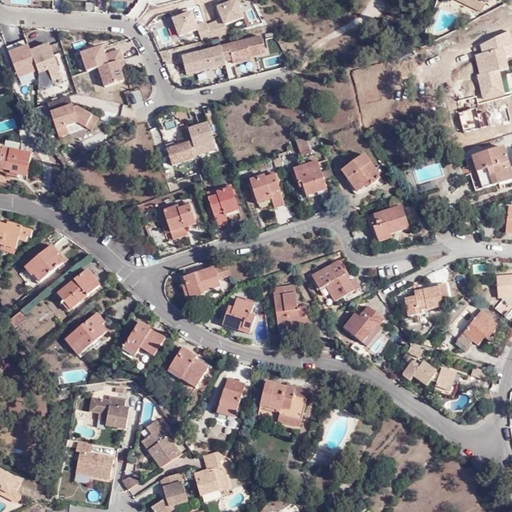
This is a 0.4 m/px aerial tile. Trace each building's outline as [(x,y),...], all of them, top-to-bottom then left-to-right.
[(237,0),(231,0),(217,6),(223,19),(224,22),(244,16),(237,0)] [(455,0),(456,0),(483,13),(488,0),(455,0)] [(191,10),(172,16),(180,34),(199,28),(191,10)] [(223,19),(199,28),(202,40),(229,35),(224,22),(223,19)] [(511,54),(511,41),(509,30),(479,44),(480,53),(473,55),(478,73),(475,74),(482,100),(504,94),(498,72),(508,69),(506,59),(511,54)] [(264,36),(223,46),(227,60),(234,58),(235,63),(253,58),(253,56),(252,54),(255,53),(256,55),(268,52),(264,36)] [(49,41),(30,47),(38,72),(47,70),(53,80),(63,77),(49,41)] [(104,42),(83,50),(87,70),(99,67),(105,85),(125,79),(119,59),(111,61),(107,50),(104,42)] [(29,43),(10,50),(19,79),(38,72),(30,47),(29,43)] [(223,46),(184,56),(189,74),(228,64),(227,60),(223,46)] [(121,48),(107,50),(111,61),(119,59),(126,57),(121,48)] [(55,52),(62,74),(69,72),(62,50),(55,52)] [(72,96),(52,102),(61,129),(80,122),(94,129),(100,118),(83,109),(85,105),(81,103),(80,107),(76,108),(75,105),(72,96)] [(44,108),(39,110),(41,117),(47,116),(44,108)] [(477,114),(476,108),(458,113),(464,134),(489,127),(485,112),(477,114)] [(195,127),(190,128),(194,140),(196,147),(215,141),(210,122),(200,125),(195,127)] [(71,125),(61,129),(63,135),(73,132),(71,125)] [(311,146),(323,143),(321,136),(308,140),(307,138),(297,142),(300,150),(311,146)] [(194,140),(191,140),(191,141),(196,155),(218,148),(215,141),(196,147),(194,140)] [(176,143),(168,145),(175,164),(196,157),(196,155),(191,141),(177,146),(176,143)] [(311,146),(300,150),(302,156),(312,152),(311,146)] [(31,153),(3,147),(2,151),(0,150),(0,169),(4,171),(5,167),(12,168),(11,173),(26,176),(31,153)] [(511,179),(511,173),(504,148),(472,158),(481,189),(511,179)] [(341,152),(334,158),(340,165),(347,160),(341,152)] [(383,177),(366,154),(342,171),(358,192),(366,186),(368,188),(383,177)] [(328,190),(318,162),(294,170),(300,186),(305,184),(309,196),(328,190)] [(276,175),(266,178),(265,176),(250,180),(258,204),(272,199),(275,208),(286,205),(276,175)] [(230,188),(216,192),(216,193),(215,193),(216,196),(206,199),(216,228),(227,224),(224,215),(237,211),(230,188)] [(204,193),(206,199),(216,196),(215,193),(216,193),(216,192),(215,190),(204,193)] [(175,207),(156,213),(159,223),(164,222),(168,233),(171,240),(186,235),(184,228),(194,225),(188,206),(176,210),(175,207)] [(371,226),(375,240),(392,234),(410,228),(403,206),(375,215),(377,223),(371,226)] [(8,222),(7,226),(0,223),(0,245),(16,250),(19,240),(26,242),(27,236),(31,237),(33,231),(8,222)] [(164,222),(159,223),(163,234),(168,233),(164,222)] [(392,234),(375,240),(376,244),(393,239),(392,234)] [(59,253),(52,244),(25,267),(32,276),(34,274),(40,281),(63,263),(57,256),(59,253)] [(227,264),(215,268),(219,280),(231,277),(227,264)] [(487,264),(473,264),(473,274),(487,273),(487,264)] [(350,283),(339,265),(313,279),(320,292),(326,289),(335,305),(360,291),(354,281),(350,283)] [(219,280),(215,268),(184,278),(186,285),(191,298),(204,293),(203,291),(220,285),(219,280)] [(98,286),(85,270),(56,295),(69,310),(98,286)] [(459,287),(469,281),(465,272),(454,278),(459,287)] [(511,295),(511,274),(496,276),(498,297),(511,295)] [(438,287),(422,290),(422,292),(413,294),(414,297),(404,298),(407,315),(417,313),(416,307),(425,305),(426,308),(443,305),(441,299),(449,298),(446,283),(437,284),(438,287)] [(191,298),(186,285),(182,286),(187,302),(205,296),(204,293),(191,298)] [(203,291),(204,293),(221,288),(220,285),(203,291)] [(274,289),(279,326),(298,324),(299,330),(310,329),(306,308),(298,309),(295,286),(274,289)] [(224,326),(242,332),(243,328),(251,331),(256,317),(252,315),(254,305),(237,299),(234,308),(230,308),(224,326)] [(511,309),(511,308),(501,299),(495,308),(506,317),(511,309)] [(427,316),(426,308),(425,305),(416,307),(417,313),(418,317),(427,316)] [(378,326),(381,328),(387,321),(372,308),(362,318),(358,315),(346,328),(362,342),(366,336),(368,338),(378,326)] [(18,313),(7,323),(14,329),(24,319),(18,313)] [(501,328),(484,313),(456,344),(464,352),(472,343),(477,348),(485,339),(488,342),(501,328)] [(105,323),(98,314),(65,340),(78,356),(108,332),(102,326),(105,323)] [(269,333),(265,320),(255,323),(259,336),(269,333)] [(163,339),(137,323),(119,353),(131,360),(138,349),(152,358),(163,339)] [(298,324),(279,326),(280,333),(299,330),(298,324)] [(366,345),(381,328),(378,326),(368,338),(366,336),(362,342),(366,345)] [(191,356),(180,349),(169,368),(183,376),(180,381),(195,389),(207,369),(189,359),(191,356)] [(447,395),(452,381),(455,372),(441,367),(439,373),(439,375),(435,373),(436,371),(423,361),(419,367),(412,362),(406,370),(425,384),(424,387),(447,395)] [(183,376),(169,368),(166,373),(179,382),(180,381),(183,376)] [(488,374),(481,372),(479,378),(486,380),(488,374)] [(244,385),(227,379),(216,413),(227,417),(229,410),(236,412),(244,385)] [(457,383),(452,381),(447,395),(452,397),(457,383)] [(274,385),(265,383),(260,406),(279,411),(279,414),(279,416),(287,417),(285,424),(299,428),(308,391),(299,388),(298,391),(294,391),(295,387),(286,385),(286,388),(277,386),(276,388),(274,387),(274,385)] [(111,400),(109,400),(105,420),(108,420),(108,425),(128,428),(131,408),(127,407),(127,399),(111,396),(111,400)] [(105,420),(109,400),(94,397),(91,411),(101,412),(100,418),(105,420)] [(344,402),(338,409),(354,417),(357,408),(344,402)] [(229,410),(227,417),(233,419),(236,412),(229,410)] [(287,417),(279,416),(277,422),(285,424),(287,417)] [(163,467),(183,456),(158,420),(149,427),(153,434),(144,440),(163,467)] [(92,453),(94,443),(79,440),(77,450),(82,451),(77,472),(93,475),(97,457),(92,456),(92,453)] [(332,458),(317,450),(308,463),(320,469),(332,458)] [(208,462),(222,458),(221,451),(206,455),(208,462)] [(115,457),(98,454),(97,457),(93,475),(111,479),(115,457)] [(195,474),(202,495),(231,487),(226,469),(221,470),(220,464),(227,456),(222,458),(208,462),(210,470),(195,474)] [(129,488),(141,481),(137,473),(124,479),(129,488)] [(190,500),(182,473),(175,475),(177,483),(164,486),(167,497),(169,500),(160,501),(152,506),(156,511),(168,511),(176,507),(175,505),(190,500)] [(0,490),(11,496),(14,492),(19,485),(0,475),(0,490)] [(167,477),(162,480),(164,486),(177,483),(175,475),(167,477)] [(0,490),(0,494),(16,503),(19,501),(20,500),(20,499),(14,492),(11,496),(0,490)] [(43,511),(37,503),(27,508),(29,511),(43,511)]
